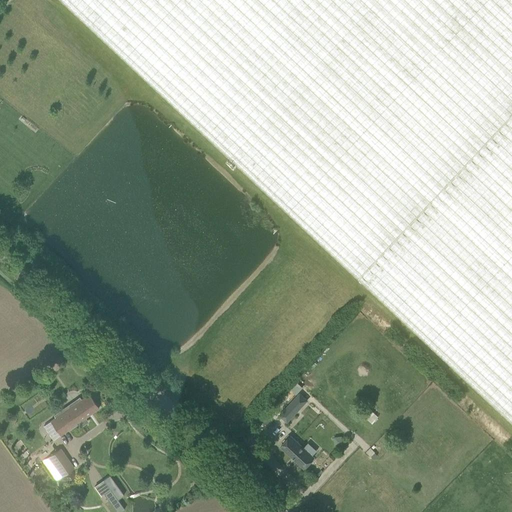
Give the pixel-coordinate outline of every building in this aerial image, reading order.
[(511,0),(63,0),(511,421),(511,0)] [(60,434),(78,423),(80,427),(87,421),(84,418),(99,408),(89,393),(81,399),(80,397),(68,405),(70,407),(50,420),(60,434)] [(299,394),(279,416),(286,423),(307,401),(299,394)] [(373,413),(367,419),(372,423),(378,417),(373,413)] [(281,446),(304,468),(314,458),(290,436),(281,446)] [(371,448),(366,453),(371,457),(375,452),(371,448)] [(60,449),(49,457),(63,476),(74,468),(60,449)] [(117,500),(123,495),(109,475),(94,486),(101,496),(103,494),(116,511),(120,511),(124,509),(117,500)]
